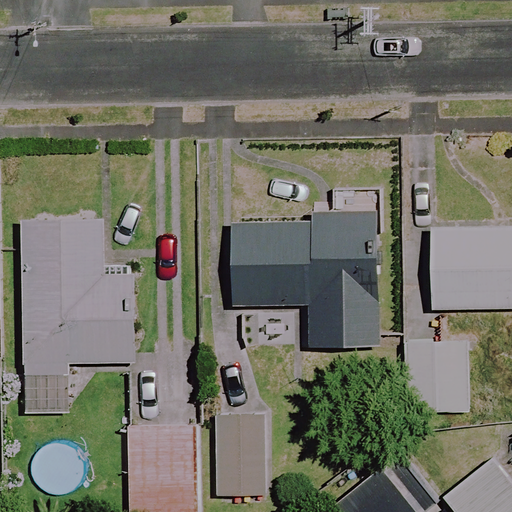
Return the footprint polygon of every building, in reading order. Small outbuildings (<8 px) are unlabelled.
[(379,345),(374,218),(233,223),(236,307),(314,304),(315,348),(379,345)] [(106,278),(105,221),(26,222),(28,414),(71,413),(71,364),(137,363),(136,278),(106,278)] [(511,224),(433,228),(436,304),(511,304),(511,224)] [(470,412),(469,342),(408,343),(409,413),(470,412)] [(266,495),(267,416),(219,415),(218,494),(266,495)] [(200,511),(200,427),(130,428),(131,511),(200,511)] [(428,511),(446,499),(409,453),(335,511),(428,511)] [(511,511),(511,480),(494,458),(447,497),(459,511),(511,511)]
